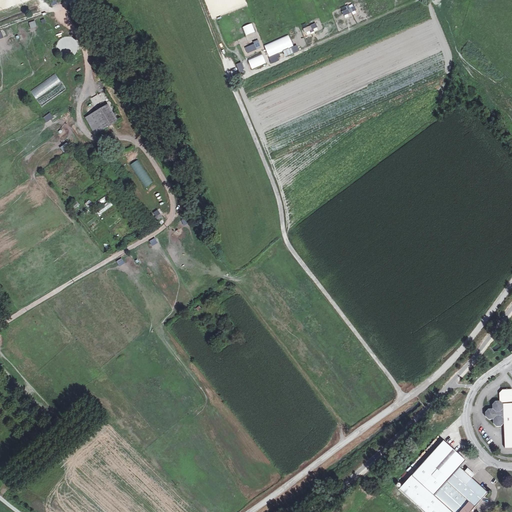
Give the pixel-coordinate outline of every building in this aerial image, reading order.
[(343,16),(356,10),(354,5),(349,8),(348,5),(345,7),(346,9),(341,11),(343,16)] [(316,23),(303,29),(305,33),(310,31),(311,33),(314,32),(313,30),(318,28),(316,23)] [(289,35),(264,45),(271,63),(279,60),(278,57),(280,56),(278,53),(294,47),(289,35)] [(254,44),(245,48),(247,54),(262,48),(259,40),(253,42),(254,44)] [(261,53),(247,59),(251,70),(265,64),(261,53)] [(243,62),(236,65),(239,74),(245,71),(244,68),(245,67),(243,62)] [(56,73),(30,91),(41,107),(67,90),(56,73)] [(97,95),(91,99),(94,105),(101,101),(97,95)] [(117,121),(107,105),(86,118),(95,134),(117,121)] [(43,118),(47,123),(54,119),(50,113),(43,118)] [(60,148),(64,153),(71,147),(67,143),(60,148)] [(139,160),(132,164),(144,188),(152,184),(139,160)] [(122,259),(116,262),(120,267),(125,263),(122,259)] [(501,420),(511,419),(511,393),(509,391),(502,391),(498,393),(498,401),(493,401),(490,404),(490,408),(486,408),(484,411),(486,414),(483,416),(486,418),(491,418),(491,420),(501,420)] [(511,419),(501,420),(491,420),(491,423),(493,425),(497,425),(501,422),(501,448),(511,447),(511,419)] [(469,511),(487,494),(458,468),(465,461),(443,441),(398,490),(422,511),(469,511)]
